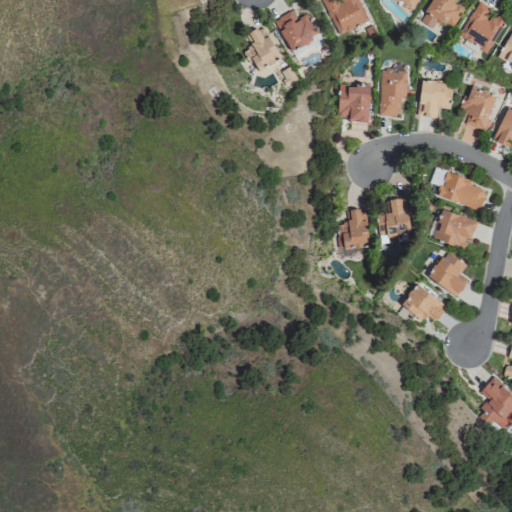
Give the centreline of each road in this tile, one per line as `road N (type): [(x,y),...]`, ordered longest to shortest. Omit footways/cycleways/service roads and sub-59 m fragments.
road 1 (residential): [(511,177),(431,144),(402,144),(373,167)]
road 2 (residential): [(511,206),(489,315),(468,346)]
